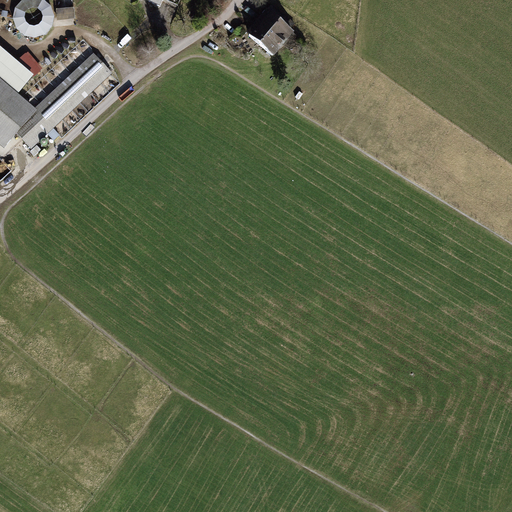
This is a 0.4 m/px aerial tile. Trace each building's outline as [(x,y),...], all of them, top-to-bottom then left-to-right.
[(47,41),(57,5),(37,0),(20,0),(12,32),(47,41)] [(58,20),(76,20),(75,9),(57,9),(58,20)] [(293,36),(263,13),(244,38),(274,61),(293,36)] [(35,109),(0,79),(0,145),(4,149),(17,134),(31,150),(112,73),(94,54),(35,109)] [(0,158),(0,181),(11,172),(0,158)]
